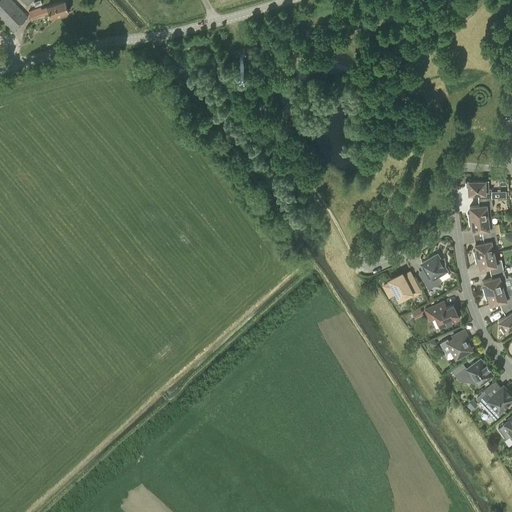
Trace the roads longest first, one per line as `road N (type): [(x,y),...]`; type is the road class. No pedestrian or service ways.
road 1 (unclassified): [(0,71),(291,0)]
road 2 (residential): [(511,372),(478,323),(454,223)]
